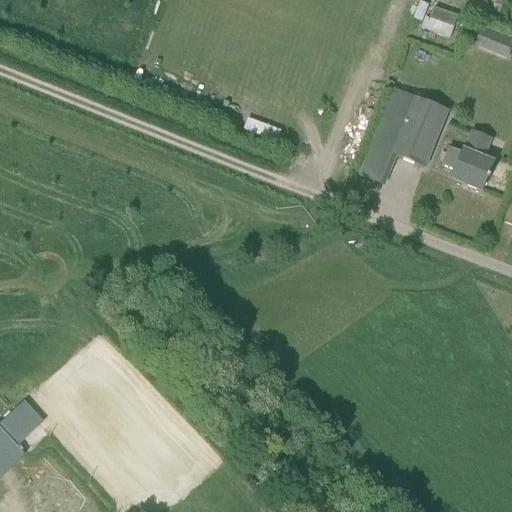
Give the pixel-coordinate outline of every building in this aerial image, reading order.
[(457,31),(462,12),(432,2),(426,21),(457,31)] [(473,48),(499,59),(507,38),(481,28),(473,48)] [(391,157),(424,170),(447,114),(414,100),(391,157)] [(491,141),(471,133),(461,156),(448,150),(441,169),(454,174),(451,182),(481,194),(493,164),(485,161),(491,141)] [(261,455),(281,399),(266,394),(246,450),(261,455)] [(23,402),(0,423),(0,430),(16,448),(43,422),(23,402)]
